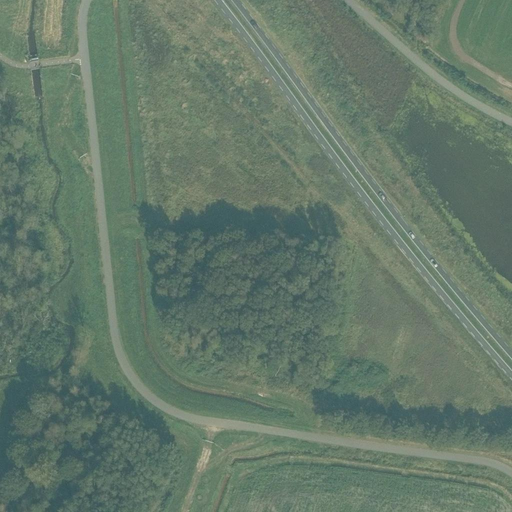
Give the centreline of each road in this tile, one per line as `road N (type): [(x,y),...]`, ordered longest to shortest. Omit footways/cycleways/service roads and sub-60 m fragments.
road 1 (primary): [(217,0),(376,213),(511,376)]
road 2 (primary): [(511,356),(233,0)]
road 3 (residential): [(86,0),(84,59),(115,334),(136,385),(177,415)]
road 4 (unclassified): [(511,473),(493,463),(177,415)]
road 5 (residential): [(511,122),(451,89),(346,0)]
